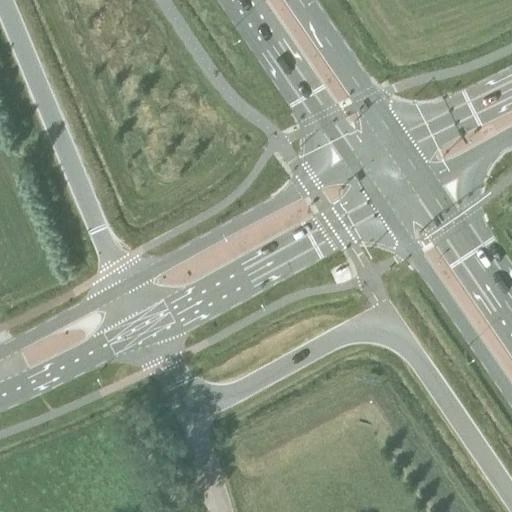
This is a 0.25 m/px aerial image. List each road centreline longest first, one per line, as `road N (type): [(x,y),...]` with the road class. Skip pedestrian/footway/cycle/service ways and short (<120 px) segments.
road 1 (unclassified): [(146,332),(179,385),(210,396),(327,338),(382,327),(404,339),(511,497)]
road 2 (unclassified): [(125,285),(0,0)]
road 3 (secondary): [(146,332),(382,203)]
road 4 (secondary): [(355,161),(125,285)]
road 5 (primary): [(382,203),(511,392)]
road 6 (primary): [(243,0),(355,161)]
road 7 (primary): [(398,143),(305,0)]
road 8 (secondary): [(0,405),(146,332)]
road 9 (primary): [(511,309),(425,182)]
road 10 (secondary): [(125,285),(0,352)]
road 11 (tertiary): [(511,90),(398,143)]
